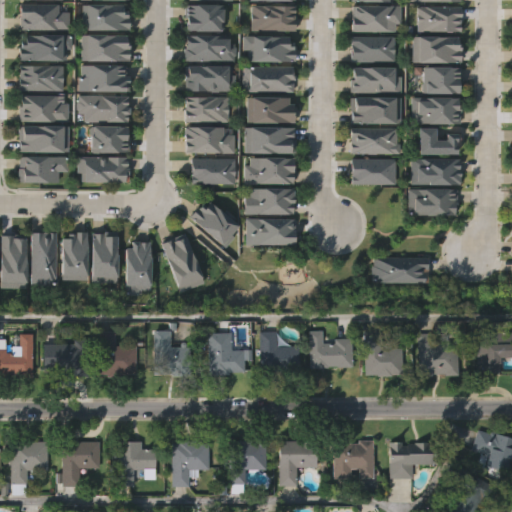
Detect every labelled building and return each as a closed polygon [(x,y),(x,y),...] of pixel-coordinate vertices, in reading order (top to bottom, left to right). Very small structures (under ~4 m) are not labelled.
[(124,14),(83,15),(83,26),(75,26),(75,40),(124,40),(124,14)] [(14,40),(58,40),(58,16),(14,15),(14,40)] [(288,15),(250,16),(250,28),(241,28),(242,42),(289,41),(288,15)] [(228,16),(184,16),(184,41),(228,40),(228,16)] [(347,42),(385,42),(384,16),(347,16),(347,42)] [(455,43),(456,17),(411,16),(411,25),(403,25),(403,41),(455,43)] [(54,45),(15,45),(15,71),(65,70),(64,53),(54,53),(54,45)] [(122,46),(78,45),(78,70),(122,71),(122,46)] [(218,45),(181,46),(182,72),(219,71),(218,45)] [(290,47),(246,46),(246,71),(290,71),(290,47)] [(346,73),(391,72),(390,65),(396,65),(396,46),(346,47),(346,73)] [(456,48),(412,47),(411,72),(455,73),(456,48)] [(395,67),(395,75),(400,75),(400,92),(348,92),(349,79),(351,79),(351,66),(395,67)] [(16,76),(17,101),(61,100),(61,90),(67,90),(67,75),(16,76)] [(124,101),(123,76),(75,76),(75,102),(124,101)] [(223,76),(180,76),(179,102),(231,103),(232,86),(223,86),(223,76)] [(242,101),(287,103),(288,78),(237,76),(237,91),(242,91),(242,101)] [(455,102),(454,77),(406,78),(406,104),(455,102)] [(399,96),(399,123),(350,121),(348,95),(399,96)] [(454,98),(455,124),(404,123),(405,97),(454,98)] [(58,107),(14,106),(14,131),(58,132),(58,107)] [(73,106),(73,131),(122,132),(123,106),(73,106)] [(231,115),(227,115),(227,107),(179,106),(179,132),(231,133),(231,115)] [(288,108),(238,107),(237,131),(288,133),(288,108)] [(433,126),(433,139),(444,139),(444,132),(461,132),(461,144),(455,144),(455,152),(416,151),(416,126),(433,126)] [(395,128),(395,143),(399,143),(399,154),(348,154),(349,128),(395,128)] [(14,162),(63,163),(64,144),(58,144),(58,137),(15,136),(14,162)] [(123,163),(123,137),(71,136),(71,154),(78,155),(78,162),(123,163)] [(224,163),(224,138),(180,137),(179,162),(224,163)] [(242,163),(287,163),(287,137),(242,138),(242,163)] [(289,182),(237,182),(236,167),(243,167),(243,158),(289,157),(289,182)] [(394,184),(349,184),(349,158),(394,158),(394,184)] [(455,174),(455,187),(419,186),(419,185),(404,185),(404,159),(455,159),(455,174)] [(64,193),(64,167),(14,166),(13,192),(64,193)] [(123,193),(123,167),(86,166),(86,192),(123,193)] [(230,176),(219,175),(219,168),(180,167),(179,193),(229,194),(230,176)] [(291,213),(242,214),(242,195),(248,195),(248,187),(292,187),(291,213)] [(449,215),(401,215),(401,189),(452,190),(452,207),(449,207),(449,215)] [(54,223),(53,213),(62,212),(62,196),(19,197),(19,209),(13,209),(13,224),(54,223)] [(122,197),(71,198),(71,214),(78,214),(78,223),(123,222),(122,197)] [(230,224),(230,199),(186,200),(187,225),(230,224)] [(345,224),(389,225),(390,200),(346,199),(345,224)] [(288,245),(238,245),(238,219),(290,219),(288,245)] [(451,255),(450,229),(401,229),(401,255),(451,255)] [(53,279),(53,285),(37,285),(37,283),(28,283),(28,232),(54,232),(54,279),(53,279)] [(0,235),(23,235),(23,288),(0,287),(0,235)] [(185,235),(202,282),(178,291),(160,242),(172,237),(173,240),(185,235)] [(184,259),(221,287),(229,277),(227,275),(235,264),(219,252),(217,255),(198,241),(184,259)] [(425,270),(425,283),(374,283),(374,280),(368,280),(368,265),(370,265),(370,257),(426,257),(426,270),(425,270)] [(289,285),(290,259),(240,259),(239,285),(289,285)] [(25,325),(51,326),(52,273),(26,273),(25,325)] [(86,323),(113,323),(112,273),(86,273),(86,323)] [(82,275),(57,274),(56,320),(81,321),(82,275)] [(156,283),(175,333),(199,323),(180,274),(156,283)] [(21,275),(0,275),(0,328),(20,329),(21,275)] [(146,282),(121,282),(120,335),(134,335),(134,330),(145,331),(146,282)] [(422,297),(366,297),(366,323),(422,324),(422,297)] [(217,328),(217,332),(233,332),(233,349),(245,348),(246,371),(231,371),(231,373),(209,373),(209,328),(217,328)] [(192,347),(190,374),(154,372),(155,329),(172,330),(171,346),(192,347)] [(323,329),(324,342),(335,342),(335,337),(353,337),(354,366),(339,367),(339,365),(311,367),(309,330),(323,329)] [(377,329),(378,339),(387,338),(387,348),(397,347),(398,373),(365,374),(364,330),(377,329)] [(114,330),(114,345),(134,345),(134,375),(126,375),(126,377),(105,377),(105,374),(97,374),(97,330),(114,330)] [(278,340),(278,345),(300,345),(301,373),(261,374),(260,331),(277,330),(278,340)] [(508,348),(508,356),(495,356),(496,372),(473,372),(473,349),(467,349),(466,331),(509,330),(509,348),(508,348)] [(454,342),(453,374),(414,373),(415,332),(431,333),(431,341),(454,342)] [(33,339),(31,375),(0,374),(0,348),(7,349),(6,352),(12,352),(13,345),(20,345),(20,338),(33,339)] [(88,338),(89,375),(71,376),(71,372),(57,372),(57,369),(45,369),(44,343),(75,343),(75,338),(88,338)] [(94,415),(131,415),(131,386),(110,386),(110,371),(94,372),(94,415)] [(165,371),(148,371),(149,409),(181,408),(180,387),(165,387),(165,371)] [(303,371),(304,408),(346,407),(346,379),(328,379),(328,383),(317,383),(317,371),(303,371)] [(203,414),(239,414),(239,390),(226,390),(226,372),(202,373),(203,414)] [(271,386),(271,372),(254,372),(254,409),(293,408),(293,386),(271,386)] [(0,389),(0,415),(28,415),(27,374),(14,374),(14,386),(4,386),(4,390),(0,389)] [(452,416),(452,384),(424,384),(423,374),(412,374),(412,416),(452,416)] [(396,388),(380,388),(380,378),(358,378),(358,416),(396,416),(396,388)] [(493,398),(509,397),(508,383),(471,384),(472,413),(494,413),(493,398)] [(38,384),(37,408),(52,408),(52,416),(80,416),(81,385),(38,384)] [(474,428),(486,432),(487,429),(492,431),(491,432),(511,438),(511,442),(511,446),(511,454),(510,461),(506,460),(502,471),(478,464),(482,453),(467,448),(474,428)] [(261,440),(260,469),(241,468),(240,484),(238,484),(238,492),(226,492),(226,483),(223,483),(225,438),(261,440)] [(24,479),(23,495),(9,495),(9,483),(8,483),(8,439),(45,440),(45,469),(31,469),(31,479),(24,479)] [(210,442),(209,469),(199,468),(199,476),(190,476),(190,486),(172,486),(173,441),(179,442),(179,439),(203,440),(203,442),(210,442)] [(368,439),(369,477),(355,478),(355,468),(346,468),(347,477),(330,477),(330,440),(345,440),(345,443),(354,442),(354,439),(368,439)] [(398,439),(398,444),(401,444),(401,442),(410,441),(434,441),(433,455),(431,455),(431,459),(429,459),(429,461),(407,463),(407,477),(385,477),(385,461),(383,461),(384,439),(398,439)] [(141,440),(141,449),(158,448),(158,468),(143,468),(143,484),(118,484),(117,440),(141,440)] [(303,466),(292,466),(292,485),(274,484),(275,465),(273,465),(273,440),(312,440),(312,466),(303,466)] [(70,486),(60,486),(61,441),(97,441),(97,467),(77,467),(76,486),(70,486)] [(466,491),(482,495),(479,506),(502,511),(503,511),(511,481),(511,480),(472,469),(466,491)] [(497,487),(488,502),(482,499),(474,511),(447,511),(446,511),(458,487),(462,489),(465,485),(476,491),(483,479),(497,487)] [(239,511),(239,509),(260,509),(260,481),(229,480),(227,511),(239,511)] [(136,481),(112,482),(113,509),(150,509),(150,490),(136,490),(136,481)] [(94,482),(56,482),(56,511),(73,511),(74,508),(94,508),(94,482)] [(273,511),(291,511),(291,508),(312,507),(311,482),(273,483),(273,511)] [(367,511),(367,482),(327,483),(327,511),(344,511),(345,509),(353,509),(353,511),(367,511)] [(42,484),(5,483),(4,511),(21,511),(22,511),(42,511),(42,484)] [(406,511),(406,505),(425,504),(425,484),(395,484),(395,483),(383,483),(383,511),(406,511)] [(165,511),(182,511),(183,509),(203,509),(203,485),(166,484),(165,511)]
